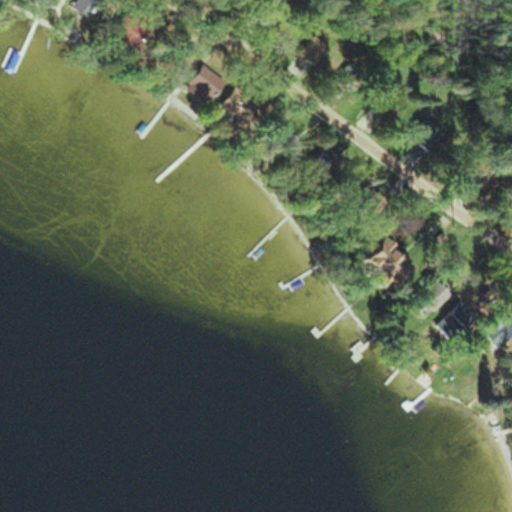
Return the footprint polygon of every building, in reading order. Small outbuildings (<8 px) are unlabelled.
[(306,64),(320,46),(306,35),(292,53),(306,64)] [(216,99),(231,121),(243,113),(228,91),(216,99)] [(391,107),(377,95),(367,107),(380,118),(391,107)] [(419,151),(438,135),(423,117),(404,133),(419,151)] [(397,264),(377,241),(361,255),(381,278),(397,264)] [(423,311),(441,291),(424,277),(407,297),(423,311)] [(444,336),(469,312),(456,299),(431,322),(444,336)]
